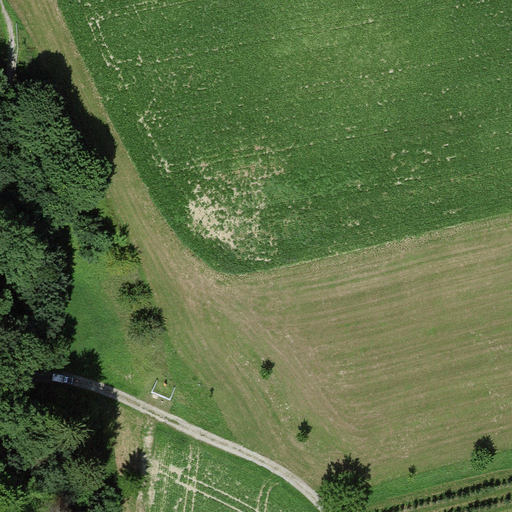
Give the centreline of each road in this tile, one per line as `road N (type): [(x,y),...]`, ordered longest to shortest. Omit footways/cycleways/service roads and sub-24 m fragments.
road 1 (track): [(327,511),(285,472),(84,381),(52,374),(0,382)]
road 2 (track): [(0,69),(10,152),(47,297),(52,374)]
